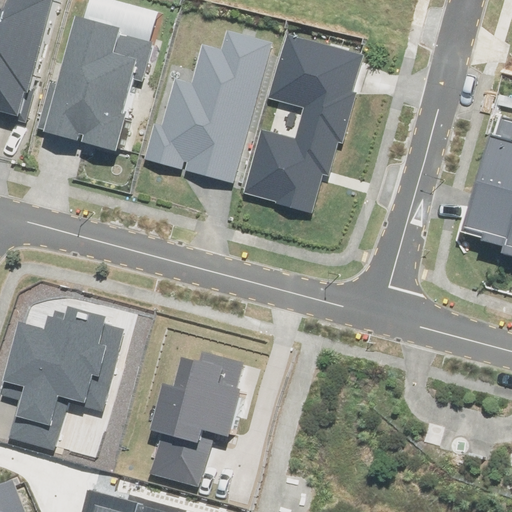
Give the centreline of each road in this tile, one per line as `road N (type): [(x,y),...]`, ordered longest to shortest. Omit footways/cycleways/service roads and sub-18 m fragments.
road 1 (residential): [(0,211),(378,312)]
road 2 (residential): [(378,312),(469,0)]
road 3 (residential): [(378,312),(511,350)]
